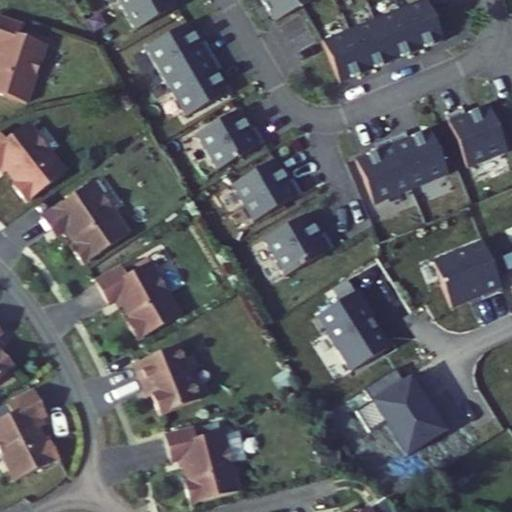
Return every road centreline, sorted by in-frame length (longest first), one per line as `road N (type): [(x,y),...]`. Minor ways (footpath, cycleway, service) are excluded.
road 1 (residential): [(79,484),(92,446),(85,410),(55,347),(0,268)]
road 2 (residential): [(495,25),(484,49),(460,68),(324,118)]
road 3 (residential): [(324,118),(283,98),(226,0)]
